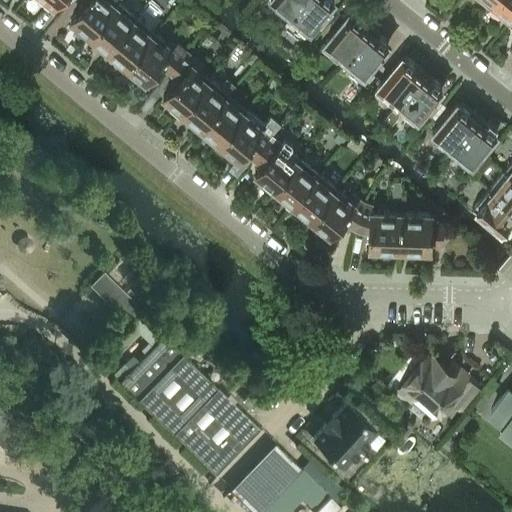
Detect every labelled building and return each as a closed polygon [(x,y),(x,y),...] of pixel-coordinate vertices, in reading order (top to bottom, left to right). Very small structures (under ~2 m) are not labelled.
[(79,29),(87,36),(116,0),(84,0),(70,18),(78,25),(79,29)] [(117,0),(116,0),(87,36),(96,43),(100,42),(108,49),(136,15),(117,0)] [(275,0),(290,11),(299,0),(275,0)] [(299,0),(290,11),(309,28),(332,0),(299,0)] [(511,0),(490,0),(488,4),(501,15),(505,11),(510,16),(511,13),(511,0)] [(324,40),(343,56),(370,24),(353,11),(349,12),(348,11),(324,40)] [(136,15),(108,49),(115,55),(115,59),(124,66),(154,30),(136,15)] [(386,38),(370,24),(343,56),(363,72),(387,43),(386,42),(386,38)] [(154,30),(124,66),(132,73),(137,73),(145,80),(158,64),(167,71),(185,48),(169,35),(165,39),(154,30)] [(185,48),(167,71),(176,78),(162,94),(171,101),(171,105),(180,113),(210,77),(198,67),(202,62),(185,48)] [(378,84),(397,100),(423,69),(407,55),(403,56),(402,55),(378,84)] [(417,117),(441,88),(440,86),(440,83),(423,69),(397,100),(417,117)] [(200,125),(228,92),(234,85),(226,78),(220,85),(210,77),(180,113),(188,119),(192,119),(200,125)] [(228,92),(200,125),(208,132),(208,136),(216,143),(247,107),(228,92)] [(452,146),(478,114),(461,100),(457,101),(456,100),(432,129),(452,146)] [(247,107),(216,143),(225,150),(229,149),(237,156),(243,150),(251,157),(270,135),(261,127),(265,123),(247,107)] [(495,128),(478,114),(452,146),(472,162),(495,133),(494,131),(495,128)] [(270,135),(251,157),(260,164),(255,171),(263,178),(263,182),(271,189),(299,156),(280,140),(279,142),(270,135)] [(299,156),(271,189),(280,196),(284,195),(292,202),(318,171),(299,156)] [(511,173),(504,167),(488,186),(511,207),(511,173)] [(318,171),(292,202),(300,208),(300,213),(309,219),(336,186),(318,171)] [(336,186),(309,219),(317,226),(321,226),(330,233),(341,219),(355,228),(365,201),(358,197),(351,191),(347,196),(336,186)] [(511,221),(511,207),(488,186),(471,206),(500,230),(501,229),(505,230),(511,221)] [(371,209),(371,203),(365,201),(355,228),(369,232),(369,246),(371,246),(374,249),(382,250),(385,247),(400,247),(401,210),(371,209)] [(431,211),(401,210),(400,247),(414,248),(416,251),(424,251),(427,248),(430,248),(430,243),(441,243),(442,221),(430,221),(431,211)] [(129,317),(143,302),(105,267),(91,282),(129,317)] [(260,427),(217,386),(165,335),(120,380),(216,473),(233,456),(224,447),(234,436),(243,445),(260,427)] [(465,386),(460,382),(467,373),(451,360),(447,364),(433,352),(430,355),(426,352),(398,386),(411,396),(418,388),(440,406),(456,387),(461,391),(453,400),(463,407),(478,388),(469,380),(465,386)] [(511,390),(508,387),(490,408),(511,426),(511,390)] [(252,391),(243,401),(251,409),(260,400),(252,391)] [(329,418),(329,419),(360,447),(376,430),(346,402),(334,414),(333,413),(332,415),(329,418)] [(8,413),(0,407),(0,441),(4,445),(9,449),(33,421),(15,405),(8,413)] [(344,465),(360,447),(329,419),(328,419),(325,423),(324,424),(325,425),(314,437),(344,465)] [(275,443),(234,487),(259,511),(301,467),(275,443)]
